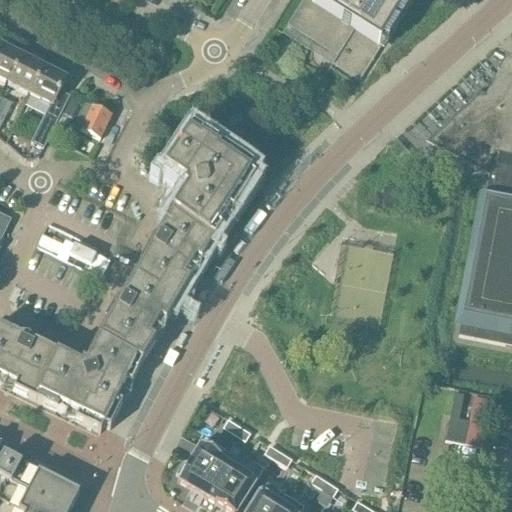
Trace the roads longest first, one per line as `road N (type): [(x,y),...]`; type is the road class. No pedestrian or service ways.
road 1 (residential): [(131,501),(148,443),(247,260),(299,194),(506,0)]
road 2 (residential): [(151,97),(107,177),(0,160)]
road 3 (residential): [(0,12),(151,97)]
road 4 (unknown): [(107,177),(128,179),(158,214),(126,281)]
